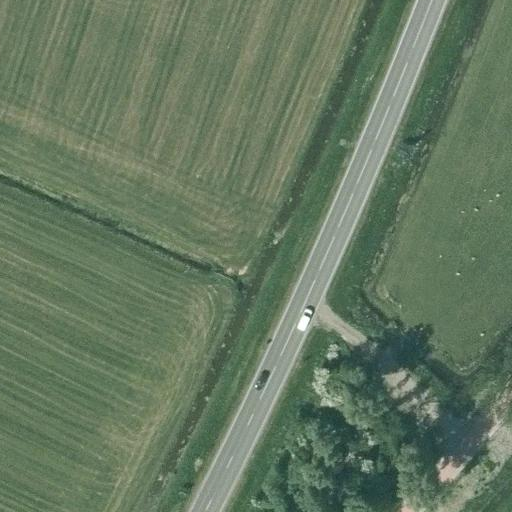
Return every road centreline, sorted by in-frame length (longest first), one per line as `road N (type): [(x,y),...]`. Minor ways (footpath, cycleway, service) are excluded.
road 1 (trunk): [(203,511),(307,298),(434,0)]
road 2 (unknown): [(465,449),(307,298)]
road 3 (unclassified): [(410,511),(511,397)]
